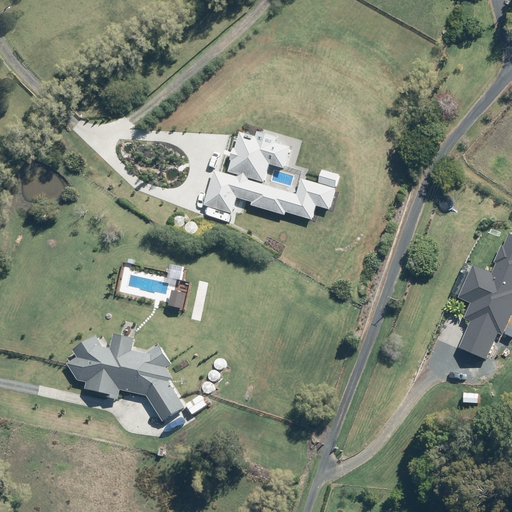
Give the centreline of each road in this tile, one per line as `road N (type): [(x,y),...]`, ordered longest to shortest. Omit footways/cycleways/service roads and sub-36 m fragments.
road 1 (track): [(511,75),(423,174),(312,511)]
road 2 (track): [(0,39),(35,87),(90,130),(136,121),(275,0)]
road 3 (track): [(90,130),(131,178),(159,193),(179,185),(188,153),(136,121)]
road 4 (track): [(0,386),(118,412)]
